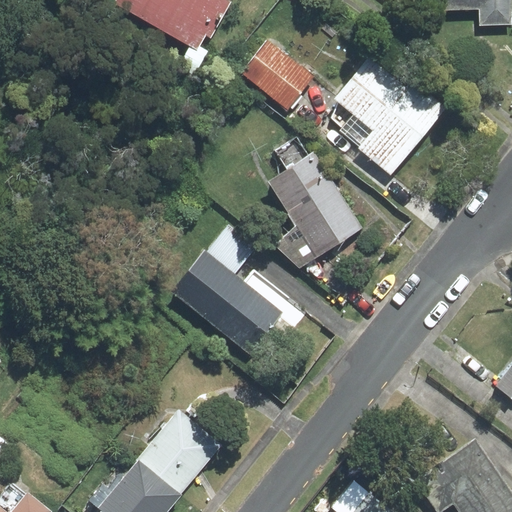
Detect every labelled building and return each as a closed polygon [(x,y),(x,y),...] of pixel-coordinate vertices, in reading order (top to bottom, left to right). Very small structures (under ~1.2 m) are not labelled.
[(221,4),(214,0),(112,0),(107,10),(194,56),(221,4)] [(472,24),(507,24),(506,0),(424,0),(425,15),(472,15),(472,24)] [(310,74),(263,40),(234,81),(281,115),(310,74)] [(368,51),(329,101),(347,116),(333,135),(388,178),(443,109),(368,51)] [(291,229),(267,245),(296,273),(361,230),(309,153),(262,184),(291,229)] [(253,247),(223,224),(200,254),(195,250),(162,294),(245,358),(276,318),(228,281),(253,247)] [(508,400),(511,395),(511,361),(492,388),(508,400)] [(212,446),(168,412),(129,461),(174,496),(212,446)] [(0,466),(19,444),(0,427),(0,466)] [(511,511),(511,502),(469,442),(412,482),(433,511),(435,511),(449,502),(456,511),(511,511)] [(161,511),(174,496),(129,461),(103,495),(95,488),(82,504),(92,511),(161,511)] [(385,511),(349,483),(328,510),(330,511),(385,511)] [(42,511),(20,495),(6,511),(42,511)]
